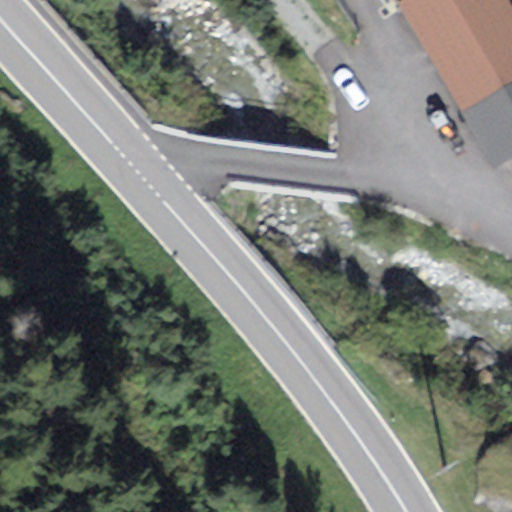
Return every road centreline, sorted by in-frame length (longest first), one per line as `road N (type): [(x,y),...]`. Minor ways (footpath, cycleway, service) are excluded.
road 1 (secondary): [(143,171),(325,389),(408,511)]
road 2 (residential): [(143,171),(201,160),(370,185),(511,244)]
road 3 (secondary): [(0,16),(143,171)]
